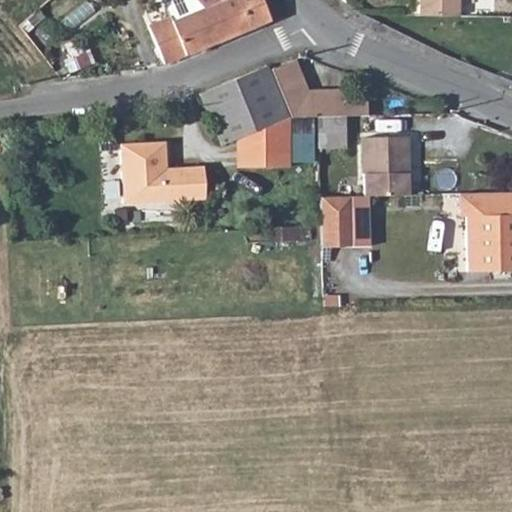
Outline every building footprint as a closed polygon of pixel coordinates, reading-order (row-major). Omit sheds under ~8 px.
[(197,0),(207,10),(227,0),(197,0)] [(246,0),(227,0),(207,10),(222,42),(258,26),(246,0)] [(261,0),(246,0),(258,26),(272,20),(261,0)] [(417,0),(417,18),(457,19),(457,0),(417,0)] [(156,33),(172,65),(222,42),(207,10),(156,33)] [(304,56),(281,65),(296,107),(319,105),(318,124),(319,137),(349,136),(348,106),(378,107),(379,92),(356,92),(356,83),(313,81),(304,56)] [(203,86),(216,122),(225,137),(240,131),(265,123),(288,115),(291,112),(296,107),(281,65),(277,59),(203,86)] [(265,123),(266,167),(292,166),(291,112),(288,115),(265,123)] [(265,123),(240,131),(240,168),(266,167),(265,123)] [(364,134),(364,192),(411,192),(410,133),(364,134)] [(121,144),(124,202),(207,199),(206,165),(169,166),(167,143),(121,144)] [(511,192),(455,192),(455,219),(463,221),(463,272),(511,272),(511,192)] [(320,193),(320,227),(321,250),(355,249),(355,193),(320,193)] [(276,235),(312,237),(312,225),(277,223),(276,235)]
